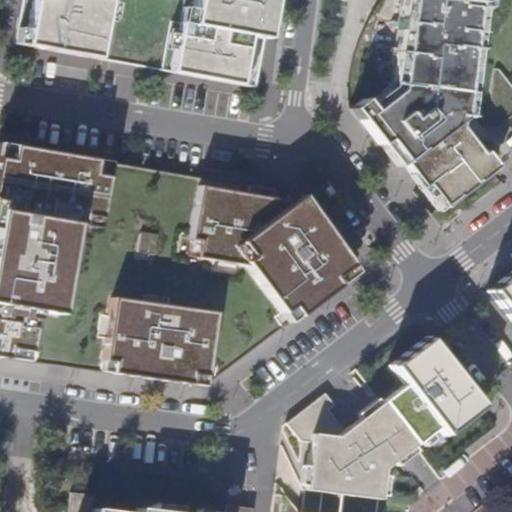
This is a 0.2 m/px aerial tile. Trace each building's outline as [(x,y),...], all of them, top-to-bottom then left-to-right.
[(20,0),(13,44),(254,88),(269,0),(20,0)] [(479,154),(458,127),(474,5),(480,1),(480,0),(407,0),(396,92),(371,111),(363,100),(350,110),(378,146),(385,141),(402,163),(421,189),(425,185),(444,209),(493,169),(491,167),(494,164),(483,151),(479,154)] [(395,169),(402,163),(385,141),(378,146),(395,169)] [(0,357),(201,386),(352,272),(298,196),(0,142),(0,357)] [(441,212),(444,209),(425,185),(421,189),(441,212)] [(333,407),(323,394),(285,423),(298,441),(304,442),(334,420),(327,411),(333,407)] [(319,511),(321,493),(378,499),(382,469),(415,444),(382,401),(343,431),(334,420),(304,442),(310,443),(300,511),(319,511)] [(250,511),(251,507),(224,504),(222,511),(166,511),(134,508),(133,511),(108,511),(92,510),(93,496),(70,493),(67,511),(250,511)]
